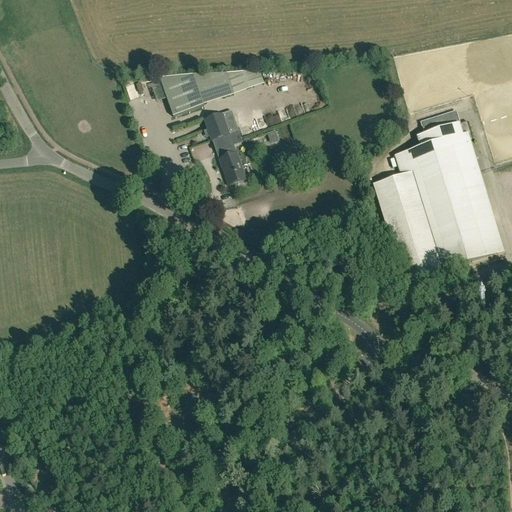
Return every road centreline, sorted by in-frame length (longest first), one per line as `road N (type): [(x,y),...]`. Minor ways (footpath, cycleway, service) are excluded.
road 1 (unclassified): [(372,346),(361,327),(161,207),(48,155)]
road 2 (unclassified): [(226,511),(364,369),(372,346)]
road 3 (unclassified): [(397,345),(441,305),(511,278)]
road 4 (unclassified): [(511,401),(397,345)]
